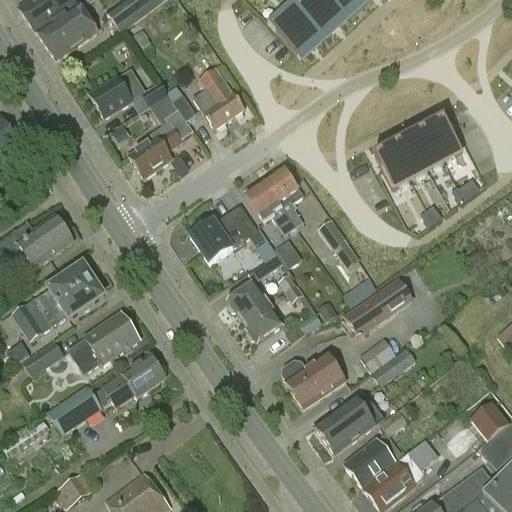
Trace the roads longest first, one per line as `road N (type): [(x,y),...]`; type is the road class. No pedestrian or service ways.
road 1 (residential): [(121,238),(501,0)]
road 2 (secondary): [(318,511),(121,238)]
road 3 (secondary): [(121,238),(0,52)]
